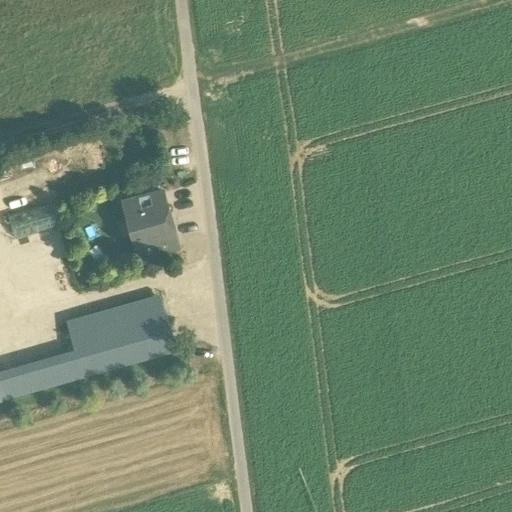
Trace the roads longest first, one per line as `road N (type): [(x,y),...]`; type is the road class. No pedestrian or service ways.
road 1 (track): [(0,144),(511,0)]
road 2 (track): [(244,511),(181,0)]
